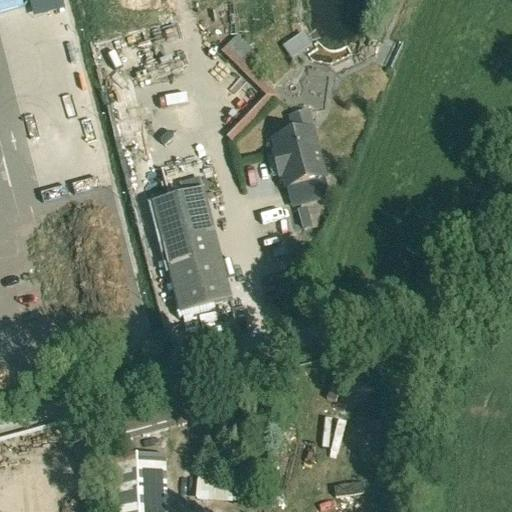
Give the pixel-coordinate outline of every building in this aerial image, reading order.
[(237,143),(283,96),(247,60),(256,51),(240,36),(223,53),(265,94),(227,134),(237,143)] [(309,123),(270,134),(284,185),(323,174),(309,123)] [(328,192),(323,174),(284,185),(288,202),(328,192)] [(153,199),(181,311),(231,299),(202,186),(153,199)] [(173,511),(170,455),(112,458),(115,511),(173,511)] [(201,474),(201,502),(237,502),(237,474),(201,474)]
